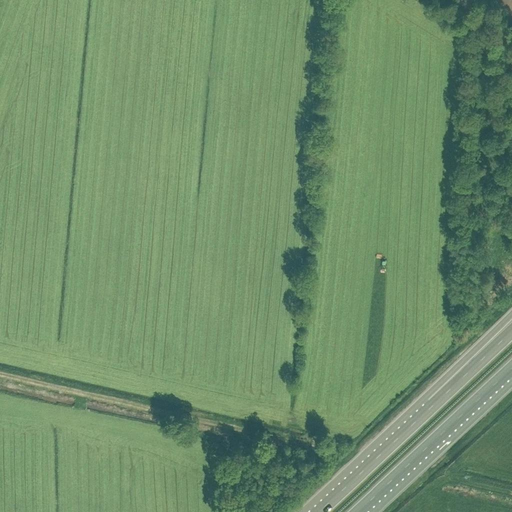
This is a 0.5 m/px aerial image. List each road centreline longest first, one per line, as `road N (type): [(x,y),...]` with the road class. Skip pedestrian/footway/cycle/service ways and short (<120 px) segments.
road 1 (track): [(0,373),(335,449)]
road 2 (trunk): [(355,511),(511,366)]
road 3 (trunk): [(432,405),(318,511)]
